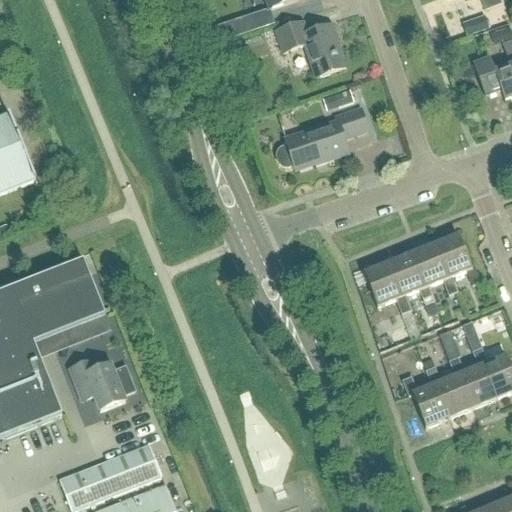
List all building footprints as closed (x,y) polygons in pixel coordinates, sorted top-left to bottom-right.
[(264,0),(269,12),(300,2),(298,0),(264,0)] [(276,36),(283,57),(304,50),(316,82),(346,72),(331,29),(307,38),(303,26),(276,36)] [(511,103),(511,44),(502,48),(510,71),(495,77),(491,64),(475,70),(486,100),(501,95),(505,106),(511,103)] [(0,197),(34,185),(36,189),(37,189),(7,114),(6,115),(8,119),(0,122),(0,197)] [(276,161),(278,167),(281,170),(284,172),(287,172),(294,170),(295,174),(315,167),(316,170),(348,159),(343,144),(368,136),(360,114),(336,122),(337,127),(285,144),(281,152),(278,155),(276,158),(276,161)] [(458,240),(434,250),(447,285),(451,283),(465,278),(471,292),(480,289),(473,272),(470,273),(458,240)] [(434,250),(410,259),(424,294),(428,292),(442,287),(448,302),(457,298),(451,283),(447,285),(434,250)] [(410,259),(387,268),(400,303),(404,302),(419,296),(424,311),(434,307),(428,292),(424,294),(410,259)] [(0,298),(0,441),(6,442),(62,420),(34,348),(102,322),(81,267),(0,298)] [(400,303),(387,268),(363,278),(376,313),(395,305),(401,320),(410,317),(404,302),(400,303)] [(472,357),(477,371),(482,370),(496,404),(511,397),(511,375),(506,360),(486,368),(481,353),(472,357)] [(448,367),(454,381),(458,379),(473,414),(496,404),(482,370),(477,371),(463,377),(457,363),(448,367)] [(90,392),(100,416),(125,406),(122,401),(135,396),(126,373),(113,378),(110,369),(97,374),(93,364),(69,374),(79,397),(90,392)] [(425,376),(431,390),(435,389),(449,423),(473,414),(458,379),(454,381),(440,386),(434,372),(425,376)] [(435,389),(431,390),(417,396),(411,382),(402,386),(408,402),(412,401),(425,433),(449,423),(435,389)] [(59,486),(69,511),(83,511),(161,482),(149,451),(59,486)] [(110,511),(173,511),(165,491),(110,511)] [(511,511),(511,501),(492,510),(492,511),(511,511)]
